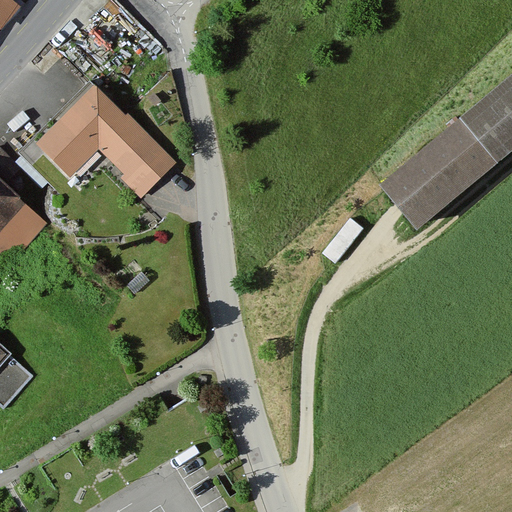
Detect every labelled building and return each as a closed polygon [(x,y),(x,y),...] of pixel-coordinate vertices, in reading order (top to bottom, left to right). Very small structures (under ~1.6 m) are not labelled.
[(0,0),(0,29),(1,29),(20,6),(12,0),(0,0)] [(97,81),(35,141),(71,178),(101,149),(142,191),(174,160),(97,81)] [(511,84),(386,189),(427,238),(511,167),(511,84)] [(0,172),(0,257),(42,207),(0,172)] [(0,365),(10,353),(0,343),(0,365)] [(37,376),(10,353),(0,365),(0,400),(10,408),(37,376)]
